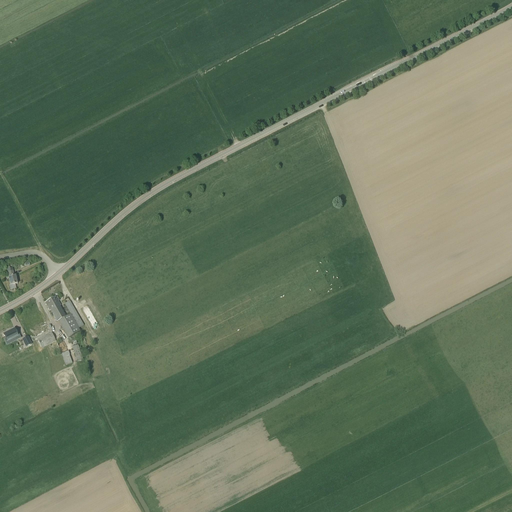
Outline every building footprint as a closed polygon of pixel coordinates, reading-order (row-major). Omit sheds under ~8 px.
[(10,285),(17,284),(15,276),(14,276),(12,268),(7,269),(9,277),(8,277),(10,285)] [(68,338),(80,332),(79,328),(83,326),(70,301),(64,304),(70,314),(66,317),(60,306),(61,306),(56,297),(45,303),(49,311),(50,311),(57,322),(58,321),(68,338)] [(2,335),(4,339),(6,342),(14,338),(15,340),(19,338),(17,332),(16,332),(15,332),(14,329),(9,331),(7,332),(2,335)] [(42,348),(56,341),(51,333),(37,340),(42,348)] [(28,337),(22,340),(26,347),(31,344),(28,337)] [(83,359),(78,345),(72,347),(77,361),(83,359)] [(70,355),(68,351),(61,354),(65,365),(72,363),(69,356),(70,355)]
